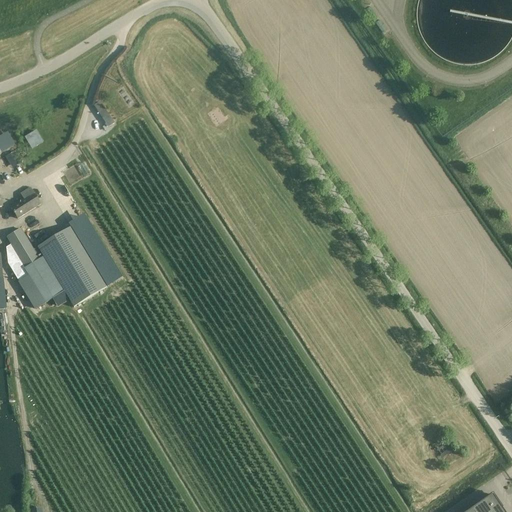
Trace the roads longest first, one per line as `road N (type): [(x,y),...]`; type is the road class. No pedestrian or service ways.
road 1 (unclassified): [(511,449),(196,1)]
road 2 (unclassified): [(0,90),(161,0)]
